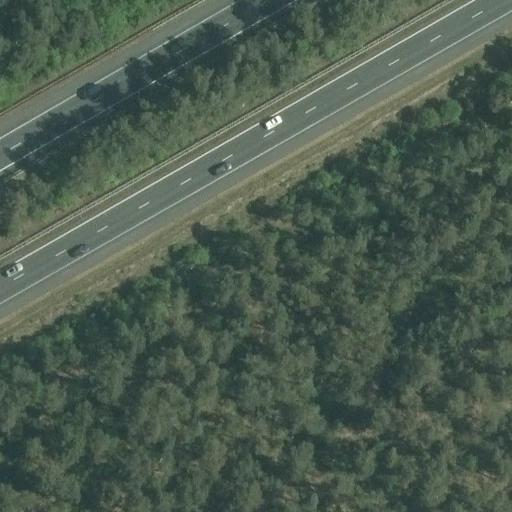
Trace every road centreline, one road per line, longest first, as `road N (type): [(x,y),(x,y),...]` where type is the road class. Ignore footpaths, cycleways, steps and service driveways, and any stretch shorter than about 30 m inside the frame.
road 1 (motorway): [(0,290),(505,0)]
road 2 (motorway): [(268,0),(0,156)]
